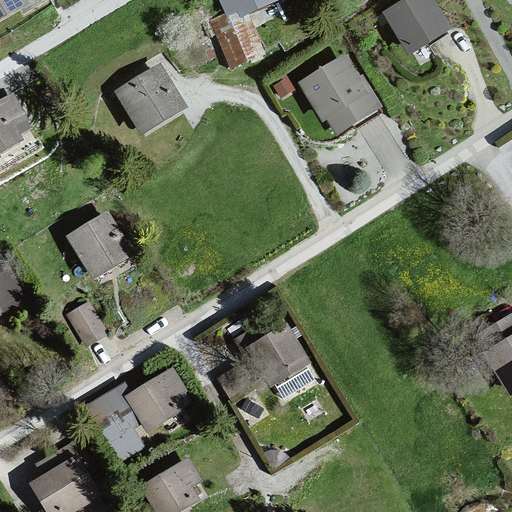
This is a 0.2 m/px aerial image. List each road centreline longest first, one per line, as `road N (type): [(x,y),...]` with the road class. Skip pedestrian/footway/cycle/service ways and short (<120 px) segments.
road 1 (residential): [(511,122),(0,440)]
road 2 (residential): [(125,0),(0,74)]
